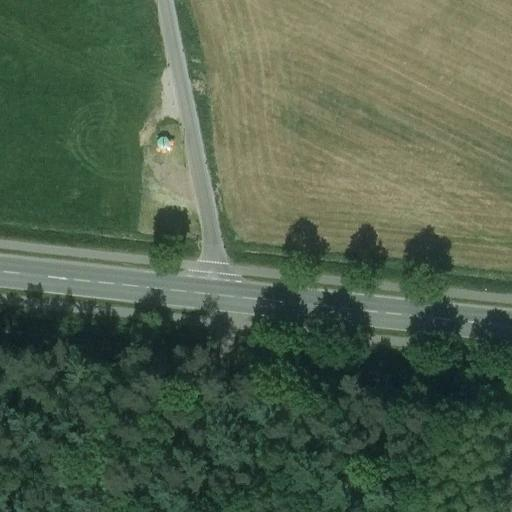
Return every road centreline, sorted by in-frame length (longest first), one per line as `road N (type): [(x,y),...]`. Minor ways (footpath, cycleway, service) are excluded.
road 1 (track): [(511,399),(363,367),(0,329)]
road 2 (unclassified): [(217,294),(166,0)]
road 3 (secondary): [(511,326),(217,294)]
road 4 (secondary): [(217,294),(0,271)]
